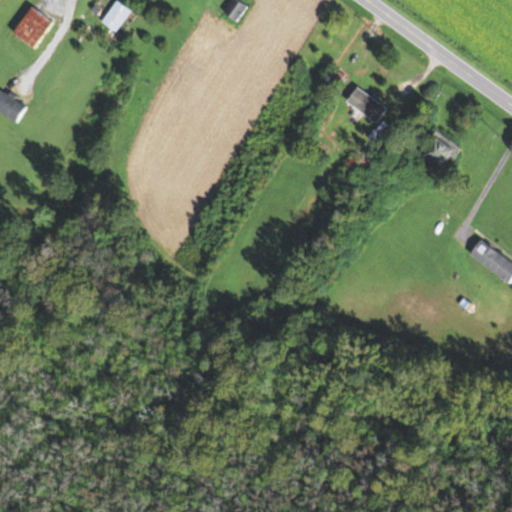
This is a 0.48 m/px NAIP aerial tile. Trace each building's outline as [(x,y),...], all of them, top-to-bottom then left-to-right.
[(102,22),(116,33),(133,11),(118,0),(102,22)] [(232,0),(225,14),(238,21),(247,6),(235,0),(232,0)] [(14,34),(35,49),(54,23),(33,8),(14,34)] [(312,48),(329,58),(339,42),(322,32),(312,48)] [(359,76),(389,99),(400,84),(370,62),(359,76)] [(330,83),(337,86),(341,78),(334,74),(330,83)] [(0,90),(0,111),(17,122),(28,106),(1,89),(0,90)] [(462,148),(442,133),(417,165),(437,181),(462,148)] [(372,162),(360,150),(345,165),(357,177),(372,162)] [(471,253),(510,282),(511,278),(511,261),(482,239),(471,253)]
